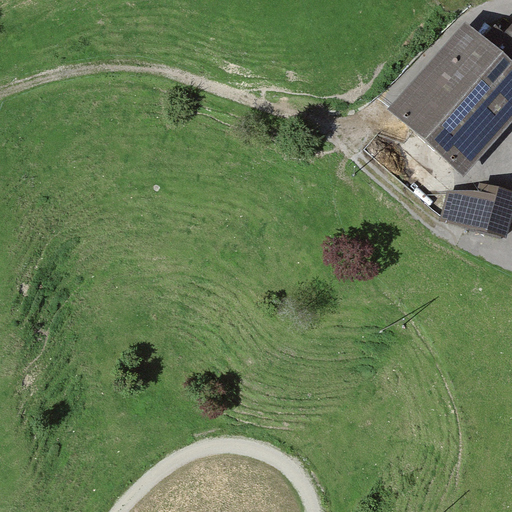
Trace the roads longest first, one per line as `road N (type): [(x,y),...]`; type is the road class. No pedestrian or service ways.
road 1 (track): [(308,511),(293,465),(266,446),(217,439),(177,449),(119,511)]
road 2 (track): [(185,80),(317,132),(355,133)]
